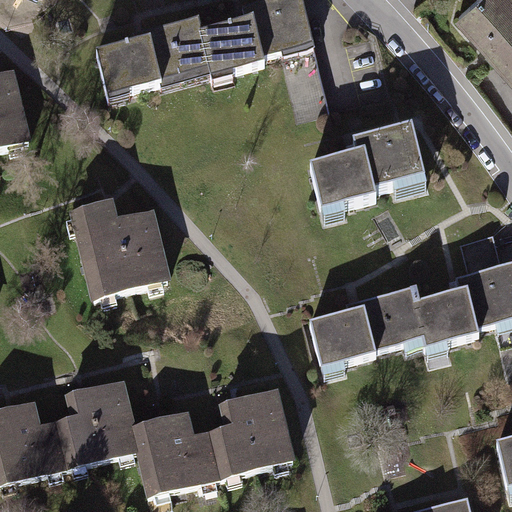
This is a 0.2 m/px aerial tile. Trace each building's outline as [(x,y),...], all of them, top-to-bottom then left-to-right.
[(100,57),(110,101),(161,90),(162,96),(264,72),(262,62),(311,51),(298,0),(270,0),(257,3),(258,9),(243,13),(246,26),(243,27),(202,37),(199,25),(142,38),(136,40),(138,48),(100,57)] [(511,0),(478,0),(457,19),(511,79),(511,0)] [(17,80),(0,83),(0,159),(34,151),(17,80)] [(310,173),(320,220),(374,209),(372,199),(427,188),(416,135),(354,148),(357,164),(354,164),(310,173)] [(110,211),(66,221),(87,311),(168,292),(152,220),(115,228),(110,211)] [(457,301),(418,310),(414,311),(422,346),(424,358),(482,345),(479,335),(511,327),(511,271),(457,284),(460,300),(457,301)] [(414,311),(418,310),(415,296),(357,309),(347,312),(349,322),(309,331),(319,376),(375,364),(373,357),(422,346),(414,311)] [(67,427),(52,430),(64,479),(137,463),(130,434),(119,390),(62,404),(67,427)] [(223,436),(207,440),(220,490),(293,472),(276,401),(218,415),(223,436)] [(0,495),(64,479),(52,430),(37,434),(31,412),(0,419),(0,495)] [(148,507),(220,490),(207,440),(191,444),(186,421),(130,434),(137,463),(148,507)] [(511,451),(497,454),(507,500),(511,498),(511,451)]
